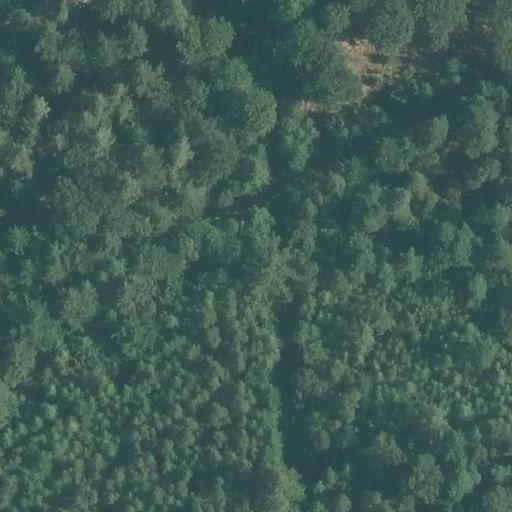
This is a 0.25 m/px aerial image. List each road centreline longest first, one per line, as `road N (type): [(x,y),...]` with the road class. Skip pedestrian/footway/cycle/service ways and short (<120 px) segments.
road 1 (track): [(511,60),(0,340)]
road 2 (track): [(275,190),(291,511)]
